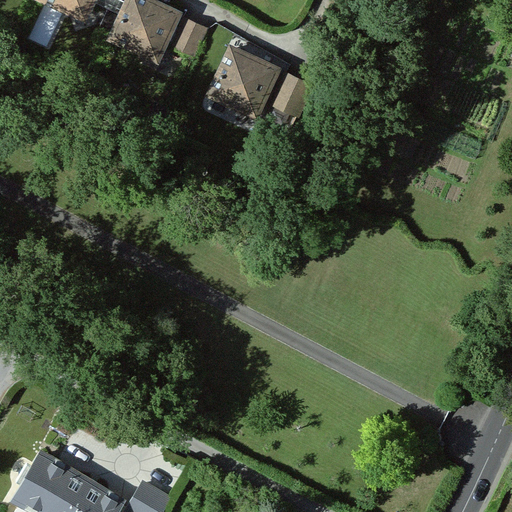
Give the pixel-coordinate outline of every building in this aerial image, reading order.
[(34,0),(34,1),(87,25),(98,0),(34,0)] [(183,12),(156,0),(125,0),(106,41),(158,65),(183,12)] [(197,22),(185,17),(171,48),(195,59),(209,28),(197,22)] [(283,69),(231,45),(206,98),(259,122),(283,69)] [(301,79),(285,72),(271,105),(300,118),(315,86),(301,79)] [(115,511),(125,495),(38,443),(7,495),(35,511),(115,511)] [(159,511),(170,494),(144,478),(125,510),(128,511),(159,511)]
